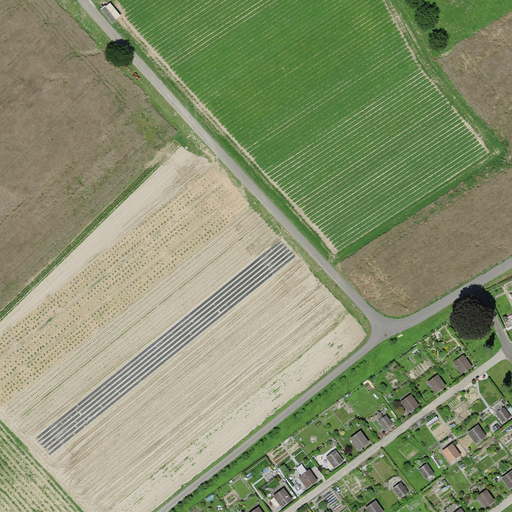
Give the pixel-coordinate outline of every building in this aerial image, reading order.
[(464,355),(454,363),(461,374),(472,367),(464,355)] [(438,374),(427,382),(435,393),(446,385),(438,374)] [(411,394),(400,402),(409,413),(420,405),(411,394)] [(504,407),(496,414),(503,422),(511,415),(504,407)] [(387,415),(378,421),(385,430),(393,424),(387,415)] [(478,425),(467,433),(477,445),(487,437),(478,425)] [(361,430),(350,438),(359,450),(370,442),(361,430)] [(453,443),(442,451),(451,463),(461,455),(453,443)] [(336,450),(326,457),(334,468),(344,461),(336,450)] [(427,463),(419,469),(426,479),(434,473),(427,463)] [(310,469),(298,477),(307,488),(318,481),(310,469)] [(511,470),(501,478),(510,490),(511,488),(511,470)] [(401,482),(393,488),(401,499),(409,493),(401,482)] [(284,488),(273,496),(282,508),(293,500),(284,488)] [(487,489),(476,497),(484,508),(495,501),(487,489)] [(376,500),(365,508),(368,511),(382,511),(384,511),(376,500)]
